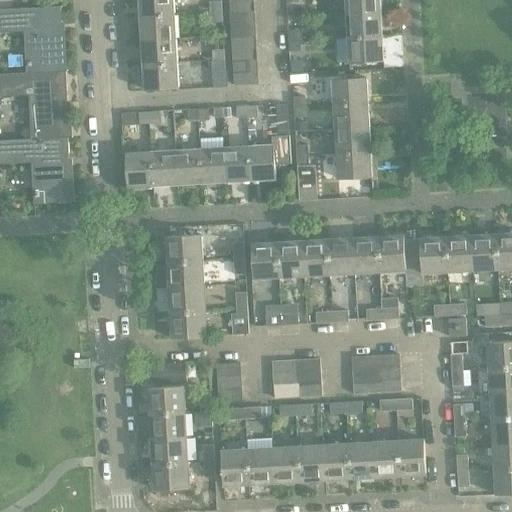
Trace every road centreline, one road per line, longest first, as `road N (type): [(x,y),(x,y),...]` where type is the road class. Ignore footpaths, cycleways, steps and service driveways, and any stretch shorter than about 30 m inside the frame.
road 1 (residential): [(447,511),(440,337),(113,351)]
road 2 (residential): [(102,104),(286,95),(280,0)]
road 3 (residential): [(113,351),(102,104)]
road 4 (residential): [(123,511),(113,351)]
